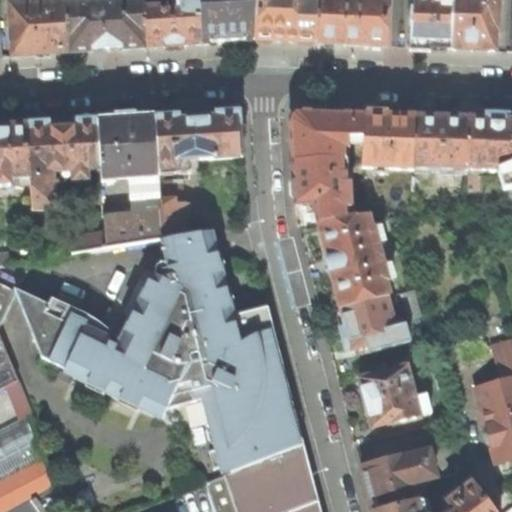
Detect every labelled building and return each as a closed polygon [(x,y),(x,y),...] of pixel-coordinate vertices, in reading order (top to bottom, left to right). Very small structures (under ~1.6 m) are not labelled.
[(149,48),(202,45),(199,0),(175,0),(177,11),(168,12),(168,9),(144,10),(146,49),(149,48)] [(249,42),(252,42),(253,0),(199,0),(202,45),(249,42)] [(253,0),(252,42),(311,44),(317,44),(317,0),(253,0)] [(317,0),(317,44),(344,46),(386,47),(387,0),(317,0)] [(426,49),(450,50),(452,0),(410,0),(410,10),(409,25),(410,25),(409,48),(426,49)] [(452,0),(450,50),(469,51),(494,51),(495,31),(497,32),(498,0),(452,0)] [(50,55),(68,54),(64,6),(64,1),(9,5),(10,23),(9,23),(10,36),(11,36),(12,57),(36,56),(36,57),(50,56),(50,55)] [(104,51),(146,49),(144,10),(143,1),(64,6),(68,54),(104,51)] [(158,176),(190,174),(189,161),(242,158),(240,113),(191,116),(155,118),(158,176)] [(292,143),(293,162),(341,159),(343,159),(343,147),(348,147),(348,143),(363,143),(365,116),(301,114),(296,115),(290,119),(292,143)] [(386,117),(365,116),(363,143),(362,168),(412,171),(412,169),(414,118),(386,117)] [(159,177),(158,176),(155,118),(121,120),(97,122),(100,170),(101,181),(116,180),(116,179),(126,178),(126,179),(159,177)] [(437,119),(414,118),(412,169),(465,170),(465,169),(467,121),(437,119)] [(511,122),(489,121),(467,121),(465,169),(498,170),(511,164),(511,122)] [(86,171),(100,170),(97,122),(58,124),(27,126),(30,178),(32,211),(54,210),(52,173),(73,172),(74,181),(87,181),(86,171)] [(17,179),(30,178),(27,126),(0,128),(0,187),(18,186),(17,179)] [(315,204),(318,223),(345,219),(345,209),(351,208),(349,183),(345,184),(345,174),(342,174),(341,159),(293,162),(295,193),(296,205),(315,204)] [(511,164),(498,170),(503,190),(511,187),(511,164)] [(159,187),(160,200),(174,200),(175,206),(182,205),(180,179),(159,180),(159,187)] [(138,206),(160,205),(160,200),(159,187),(137,189),(138,206)] [(161,213),(162,241),(189,236),(188,205),(182,205),(175,206),(174,200),(160,200),(160,205),(161,213)] [(105,250),(161,241),(162,241),(161,213),(103,218),(104,235),(105,250)] [(331,272),(341,309),(386,297),(389,296),(385,281),(387,280),(374,230),(371,230),(368,216),(345,219),(318,223),(328,259),(326,260),(328,268),(329,273),(331,272)] [(204,407),(224,477),(303,446),(286,379),(268,308),(264,309),(264,310),(238,317),(237,316),(233,317),(211,233),(189,236),(162,241),(161,241),(171,278),(161,280),(144,272),(113,336),(109,345),(79,330),(45,315),(43,322),(40,331),(40,340),(42,359),(176,429),(184,412),(204,407)] [(76,254),(105,250),(104,235),(74,239),(76,254)] [(0,326),(16,295),(17,291),(0,283),(0,326)] [(415,289),(401,293),(408,319),(422,315),(415,289)] [(57,310),(17,291),(16,295),(42,359),(40,340),(40,331),(43,322),(45,315),(109,345),(113,336),(104,328),(90,318),(59,303),(57,310)] [(369,353),(410,342),(405,325),(395,328),(386,297),(341,309),(346,328),(341,329),(344,341),(346,351),(367,345),(369,353)] [(0,389),(14,383),(18,380),(0,335),(0,389)] [(511,341),(491,347),(496,367),(511,363),(511,341)] [(511,459),(511,363),(496,367),(501,383),(477,389),(497,463),(511,459)] [(366,408),(371,429),(388,424),(389,425),(431,414),(426,396),(415,399),(407,369),(359,381),(366,408)] [(26,416),(0,430),(0,511),(8,511),(52,487),(26,416)] [(320,511),(318,501),(303,446),(224,477),(205,484),(214,511),(320,511)] [(364,481),(372,511),(378,511),(422,501),(423,500),(427,497),(423,485),(439,481),(430,449),(361,468),(364,481)] [(494,511),(471,483),(442,506),(446,511),(419,511),(417,503),(423,502),(423,500),(422,501),(378,511),(494,511)] [(61,511),(52,487),(8,511),(61,511)]
